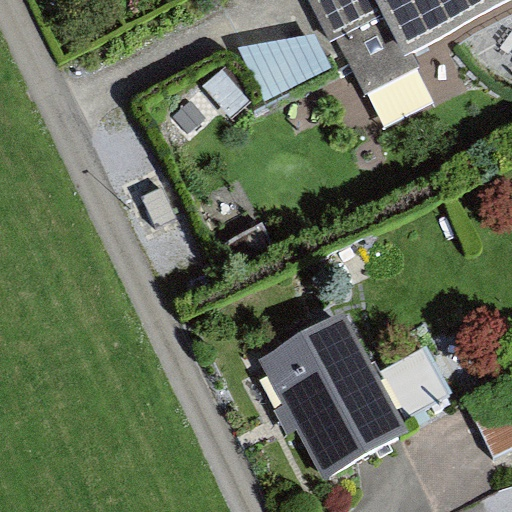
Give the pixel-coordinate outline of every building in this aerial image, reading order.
[(511,10),(511,0),(309,0),(332,45),(340,41),(367,96),(422,69),(416,58),(511,10)] [(229,70),(207,89),(234,119),(256,99),(229,70)] [(192,103),(176,117),(191,134),(207,120),(192,103)] [(345,317),(260,363),(326,485),(412,439),(403,423),(454,396),(429,350),(378,378),(345,317)] [(511,387),(471,406),(496,461),(511,453),(511,387)]
